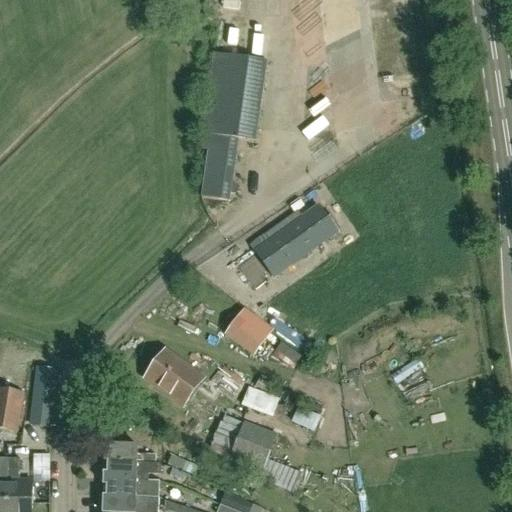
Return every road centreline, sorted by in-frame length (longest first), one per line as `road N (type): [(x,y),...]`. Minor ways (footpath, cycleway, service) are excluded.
road 1 (residential): [(61,511),(65,412),(76,375),(106,335),(218,232)]
road 2 (primary): [(511,182),(485,0)]
